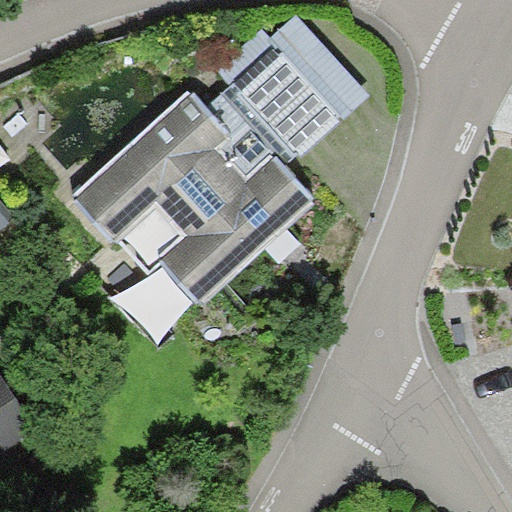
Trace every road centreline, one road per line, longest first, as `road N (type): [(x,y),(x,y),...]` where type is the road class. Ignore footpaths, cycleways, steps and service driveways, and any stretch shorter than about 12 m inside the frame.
road 1 (residential): [(502,22),(462,86),(363,374)]
road 2 (residential): [(363,374),(502,511)]
road 3 (residential): [(363,374),(279,511)]
